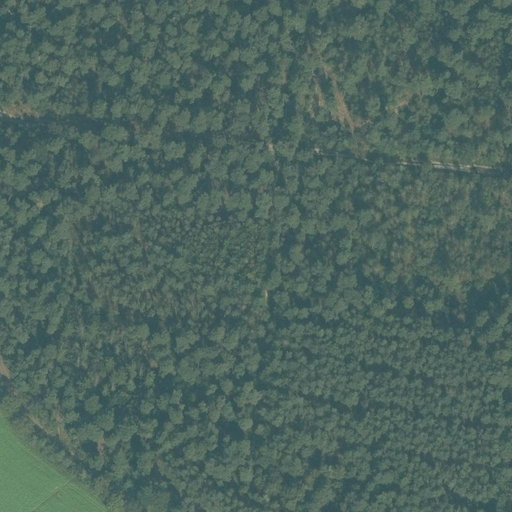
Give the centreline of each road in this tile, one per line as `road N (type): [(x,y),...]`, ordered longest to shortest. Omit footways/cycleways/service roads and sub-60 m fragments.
road 1 (track): [(0,119),(277,146)]
road 2 (track): [(277,146),(511,173)]
road 3 (track): [(0,372),(40,435),(142,511)]
road 4 (track): [(292,0),(280,147)]
